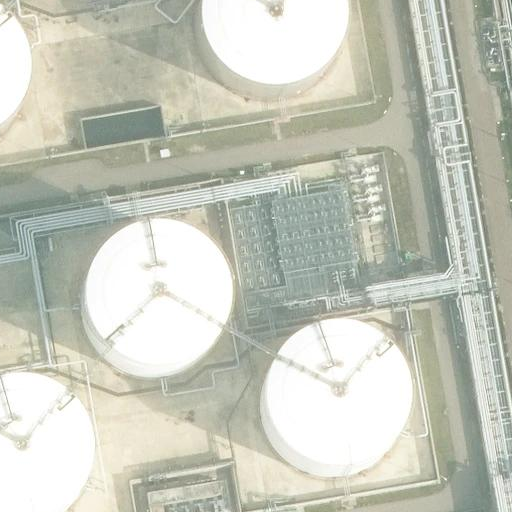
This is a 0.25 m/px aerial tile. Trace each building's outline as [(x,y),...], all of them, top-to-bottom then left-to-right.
[(340,42),(341,34),(342,26),(341,18),(340,10),(337,2),(336,0),(200,0),(199,5),(196,12),(195,21),(195,29),(196,37),(197,45),(199,53),(203,60),(207,68),(212,74),(217,80),(224,86),(230,90),(238,94),(245,97),(253,99),(261,100),(270,101),(278,100),(286,99),(294,96),(301,93),(309,89),(315,84),(321,78),(327,72),(331,65),(335,58),(338,50),(340,42)] [(24,99),(25,91),(26,83),(25,75),(23,67),(21,59),(18,51),(14,44),(9,37),(3,31),(0,28),(0,139),(5,135),(10,129),(15,122),(19,115),(22,107),(24,99)] [(224,322),(225,313),(225,304),(224,295),(221,286),(217,277),(213,269),(207,262),(200,256),(193,250),(185,246),(177,242),(168,240),(159,239),(150,238),(140,240),(132,242),(123,245),(115,250),(107,255),(101,261),(95,268),(90,276),(86,284),(84,293),(82,302),(82,311),(83,321),(85,330),(88,338),(92,346),(97,354),(103,361),(110,367),(118,372),(126,376),(135,379),(144,381),(153,381),(162,381),(171,379),(180,376),(188,372),(196,368),(203,362),(209,355),(214,348),(219,339),(222,331),(224,322)] [(0,292),(0,339),(4,338),(4,336),(14,333),(0,292)] [(405,430),(407,419),(407,407),(405,396),(402,385),(397,374),(390,365),(382,357),(373,350),(363,344),(352,341),(341,339),(329,339),(318,340),(307,344),(296,349),(287,355),(279,363),(272,372),(266,382),(263,393),(261,405),(260,416),(262,427),(265,438),(270,449),(277,458),(285,466),(294,473),(304,479),(315,482),(327,484),(338,485),(349,483),(360,480),(371,475),(380,468),(388,460),(395,451),(401,441),(405,430)] [(86,479),(88,468),(88,457),(86,445),(83,434),(78,424),(71,415),(63,407),(54,400),(44,395),(33,391),(21,389),(10,389),(0,390),(0,511),(67,511),(70,509),(77,500),(82,490),(86,479)] [(219,484),(145,496),(148,511),(161,511),(161,507),(221,497),(219,484)]
